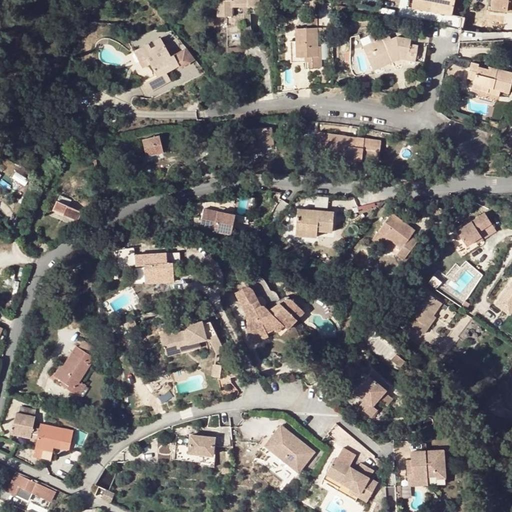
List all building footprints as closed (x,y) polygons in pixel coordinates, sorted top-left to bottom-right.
[(216,0),(217,16),(232,16),(232,7),(232,3),(247,3),(247,7),(259,7),(258,0),(216,0)] [(412,0),(412,2),(440,7),(439,11),(452,13),(454,0),(412,0)] [(506,7),(511,7),(511,0),(490,0),(490,8),(506,10),(506,7)] [(440,7),(412,2),(411,8),(451,17),(452,13),(439,11),(440,7)] [(317,60),(317,46),(317,31),(317,28),(295,28),(296,41),(296,57),(308,57),(308,62),(308,68),(321,67),(321,60),(317,60)] [(365,53),(371,66),(397,54),(400,54),(407,56),(407,57),(407,60),(415,62),(416,56),(418,46),(410,44),(410,40),(396,37),(391,39),(387,41),(386,36),(375,41),(371,42),(374,49),(365,53)] [(160,37),(148,44),(151,48),(144,52),(146,57),(142,59),(145,67),(150,64),(157,76),(144,84),(148,92),(170,80),(166,72),(179,65),(173,54),(170,56),(160,37)] [(296,57),(296,41),(289,41),(289,62),(308,62),(308,57),(296,57)] [(362,46),(365,53),(374,49),(371,42),(362,46)] [(151,48),(148,44),(133,52),(142,68),(145,67),(142,59),(146,57),(144,52),(151,48)] [(399,59),(407,60),(407,57),(407,56),(400,54),(397,54),(371,66),(373,71),(381,67),(394,61),(399,59)] [(511,79),(511,72),(496,68),(496,71),(488,69),(478,67),(478,64),(471,62),(470,65),(467,78),(474,79),(472,88),(487,91),(487,88),(500,91),(501,89),(509,91),(511,79)] [(270,127),(250,130),(252,146),(261,145),(261,143),(272,142),(270,127)] [(346,138),(346,135),(316,132),(314,146),(326,147),(333,148),(332,156),(347,157),(346,161),(361,163),(361,159),(378,161),(381,140),(356,137),(355,139),(346,138)] [(159,136),(141,140),(145,156),(163,152),(159,136)] [(71,200),(60,196),(53,211),(77,221),(80,212),(68,206),(71,200)] [(335,208),(299,205),(297,225),(319,227),(333,228),(335,208)] [(409,237),(412,233),(415,228),(392,211),(379,230),(387,235),(403,246),(398,253),(405,258),(415,242),(409,237)] [(484,211),(471,220),(481,236),(483,239),(496,230),(484,211)] [(471,220),(456,229),(466,245),(474,240),(481,236),(471,220)] [(227,227),(196,222),(192,241),(223,247),(227,227)] [(319,227),(297,225),(297,231),(318,233),(319,227)] [(387,235),(379,230),(374,236),(382,241),(387,235)] [(418,238),(412,233),(409,237),(415,242),(418,238)] [(179,249),(138,251),(138,254),(139,262),(146,262),(148,280),(176,279),(175,260),(180,260),(179,249)] [(511,276),(493,304),(509,315),(511,311),(511,276)] [(248,289),(249,286),(248,285),(247,286),(237,291),(238,294),(248,289)] [(245,307),(259,300),(258,296),(256,291),(253,288),(252,286),(250,286),(249,286),(248,289),(238,294),(239,296),(241,296),(244,301),(244,302),(243,305),(244,307),(245,307)] [(426,325),(433,315),(441,302),(422,289),(407,312),(417,319),(412,326),(424,334),(428,326),(426,325)] [(265,306),(263,305),(256,308),(258,313),(258,314),(257,316),(257,317),(257,319),(248,324),(253,339),(254,342),(261,339),(259,336),(267,332),(270,331),(276,327),(282,322),(286,327),(292,322),(296,323),(299,320),(306,313),(300,306),(297,302),(295,300),(292,298),(291,298),(289,298),(285,300),(283,302),(271,309),(268,307),(265,306)] [(248,320),(248,324),(257,319),(257,317),(257,316),(258,314),(258,313),(256,308),(263,305),(259,300),(245,307),(247,310),(248,313),(248,316),(248,320)] [(397,309),(389,320),(399,327),(407,316),(397,309)] [(426,325),(428,326),(435,316),(433,315),(426,325)] [(217,352),(225,349),(212,323),(202,325),(201,322),(185,327),(185,331),(178,333),(174,329),(166,331),(168,341),(163,343),(166,354),(182,350),(180,343),(188,340),(189,342),(200,339),(210,337),(217,352)] [(201,346),(200,339),(189,342),(188,340),(180,343),(182,350),(201,346)] [(78,346),(76,345),(63,365),(56,376),(58,377),(62,380),(60,382),(79,395),(85,384),(86,384),(82,381),(81,381),(78,379),(94,356),(98,350),(82,340),(78,346)] [(235,358),(223,360),(226,377),(238,375),(235,358)] [(221,377),(223,364),(216,362),(213,375),(221,377)] [(53,374),(56,376),(63,365),(60,363),(53,374)] [(371,369),(354,390),(364,398),(358,405),(371,415),(376,408),(372,404),(378,396),(386,403),(392,397),(383,390),(388,383),(371,369)] [(85,384),(79,395),(82,397),(89,386),(85,384)] [(21,406),(20,413),(35,416),(36,409),(21,406)] [(33,426),(35,416),(20,413),(16,412),(12,432),(31,435),(33,426)] [(39,428),(37,437),(35,446),(48,449),(49,444),(54,445),(61,446),(65,427),(41,422),(39,428)] [(293,435),(279,425),(263,446),(297,472),(314,451),(298,439),(295,443),(290,439),(293,435)] [(31,435),(37,437),(39,428),(33,426),(31,435)] [(29,445),(31,435),(12,432),(10,440),(29,445)] [(216,435),(190,432),(190,435),(189,450),(214,452),(216,435)] [(342,444),(335,457),(346,463),(348,464),(355,451),(342,444)] [(407,466),(408,479),(427,478),(428,475),(436,474),(445,473),(443,448),(411,451),(411,459),(412,465),(407,466)] [(361,461),(356,469),(354,473),(348,470),(350,466),(348,464),(346,463),(335,457),(334,456),(326,469),(341,478),(340,481),(359,492),(358,495),(366,499),(368,495),(377,480),(369,476),(373,468),(361,461)] [(341,478),(326,469),(325,472),(340,481),(341,478)] [(46,486),(47,484),(44,483),(37,479),(36,481),(16,472),(7,490),(16,494),(20,485),(43,496),(41,501),(51,507),(57,495),(54,493),(55,490),(46,486)] [(359,492),(340,481),(335,489),(343,494),(355,500),(358,495),(359,492)] [(93,483),(89,492),(109,501),(112,492),(109,490),(93,483)]
